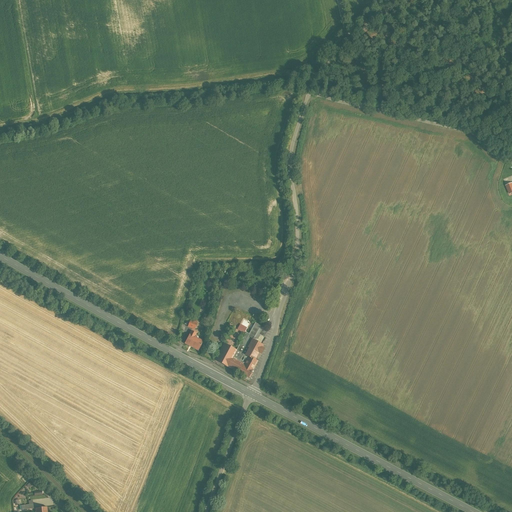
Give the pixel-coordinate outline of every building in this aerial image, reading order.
[(190,320),(188,326),(195,329),(197,323),(190,320)] [(236,351),(232,358),(240,362),(253,340),(261,326),(255,323),(249,334),(246,332),(236,351)] [(241,324),(238,329),(246,333),(248,328),(241,324)] [(196,333),(191,330),(185,343),(198,350),(203,341),(194,337),(196,333)] [(232,358),(236,351),(234,350),(233,349),(224,344),(216,360),(245,375),(244,377),(245,377),(246,378),(246,377),(249,378),(249,377),(250,378),(252,374),(251,373),(253,370),(253,369),(257,361),(255,360),(259,352),(261,353),(264,349),(261,347),(263,345),(253,340),(240,362),(232,358)] [(29,505),(20,506),(20,511),(34,510),(33,501),(29,501),(29,505)]
